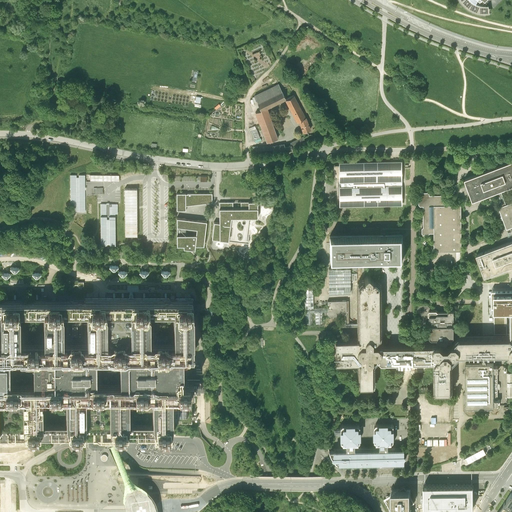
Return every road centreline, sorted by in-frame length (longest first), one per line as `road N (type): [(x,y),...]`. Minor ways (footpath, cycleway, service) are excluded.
road 1 (unclassified): [(324,149),(206,166),(0,136)]
road 2 (unclassified): [(500,481),(323,481)]
road 3 (track): [(301,19),(250,92),(249,164)]
road 4 (track): [(381,71),(269,0)]
